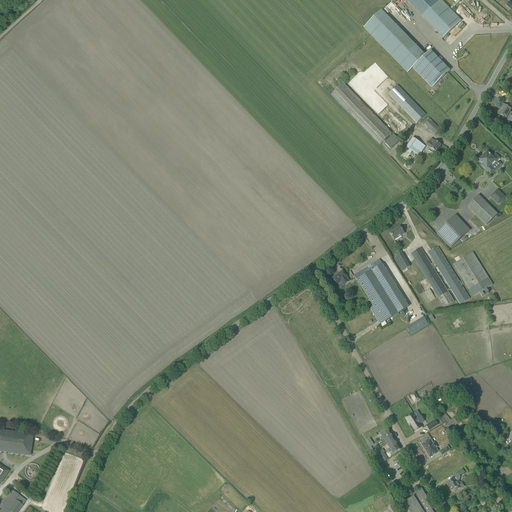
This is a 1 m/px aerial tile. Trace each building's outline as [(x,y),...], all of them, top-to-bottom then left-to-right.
[(405,0),(443,38),(461,21),(440,0),(405,0)] [(432,88),(450,71),(430,50),(425,55),(381,11),(364,28),(407,73),(412,68),(432,88)] [(375,79),(383,71),(374,62),(366,69),(375,79)] [(331,95),(380,145),(392,133),(343,83),(331,95)] [(426,115),(397,85),(388,94),(417,124),(426,115)] [(511,113),(509,112),(511,109),(503,105),(498,114),(499,115),(498,117),(504,121),(505,118),(506,119),(508,121),(508,120),(511,121),(511,113)] [(440,129),(430,119),(424,124),(435,135),(440,129)] [(393,134),(385,143),(392,150),(400,142),(393,134)] [(413,165),(426,146),(413,138),(400,156),(413,165)] [(436,152),(440,145),(431,139),(426,145),(430,148),(428,151),(432,153),(434,151),(436,152)] [(496,162),(499,159),(495,155),(492,158),(490,156),(489,155),(487,153),(479,161),(483,164),(482,165),(490,174),(494,170),(492,168),(497,163),(496,162)] [(491,197),(498,204),(504,198),(497,191),(491,197)] [(486,225),(497,214),(478,196),(468,207),(486,225)] [(451,248),(469,231),(455,215),(436,233),(451,248)] [(399,226),(389,233),(394,240),(404,234),(399,226)] [(492,285),(472,253),(453,265),(463,280),(459,282),(440,252),(438,248),(428,253),(434,263),(431,265),(420,248),(411,254),(444,308),(454,302),(447,292),(451,290),(460,305),(469,299),(461,285),(465,283),(473,297),(479,293),(482,297),(488,293),(487,291),(489,290),(488,288),(492,285)] [(402,272),(410,267),(402,254),(394,259),(402,272)] [(408,307),(379,260),(353,276),(354,278),(355,277),(373,307),(370,309),(382,328),(387,325),(385,322),(408,307)] [(342,281),(344,285),(349,282),(346,279),(347,278),(342,271),(336,275),(336,276),(332,278),(337,285),(342,281)] [(426,319),(425,320),(423,317),(406,328),(412,336),(430,325),(426,319)] [(414,392),(410,395),(414,402),(419,400),(414,392)] [(420,424),(424,421),(421,416),(416,419),(413,413),(405,418),(409,425),(410,424),(411,426),(415,432),(422,427),(420,424)] [(459,421),(456,417),(454,419),(453,418),(448,423),(442,416),(437,419),(448,431),(457,423),(459,421)] [(435,420),(427,425),(429,430),(438,424),(435,420)] [(381,440),(384,439),(391,434),(388,429),(380,434),(382,436),(380,438),(381,440)] [(0,452),(30,457),(33,435),(0,430),(0,452)] [(391,434),(384,439),(387,444),(394,439),(391,434)] [(397,444),(394,439),(387,444),(390,449),(397,444)] [(435,448),(437,448),(434,443),(433,444),(430,439),(428,441),(427,440),(423,442),(424,443),(421,445),(430,458),(438,453),(435,448)] [(397,444),(390,449),(387,450),(389,453),(391,451),(393,454),(400,449),(397,444)] [(447,447),(439,452),(442,456),(450,451),(447,447)] [(383,453),(377,457),(381,464),(384,462),(383,462),(382,459),(386,456),(383,453)] [(0,483),(8,471),(0,465),(0,483)] [(456,491),(461,488),(459,486),(461,485),(458,480),(459,480),(460,477),(459,476),(464,473),(462,470),(452,476),(453,479),(447,483),(451,491),(455,489),(456,491)] [(16,511),(25,501),(10,489),(0,503),(0,510),(1,511),(0,511),(16,511)] [(429,501),(422,490),(416,494),(417,495),(403,503),(408,511),(433,511),(427,502),(429,501)] [(470,500),(468,497),(459,503),(462,506),(470,500)]
